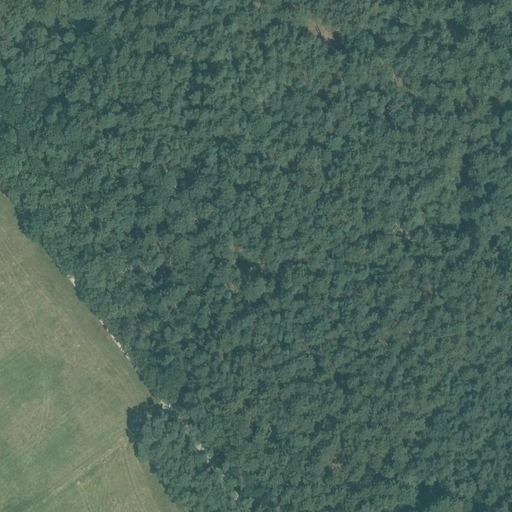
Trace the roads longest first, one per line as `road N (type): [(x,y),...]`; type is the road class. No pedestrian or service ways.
road 1 (track): [(34,511),(171,410)]
road 2 (track): [(228,0),(199,44),(183,141)]
